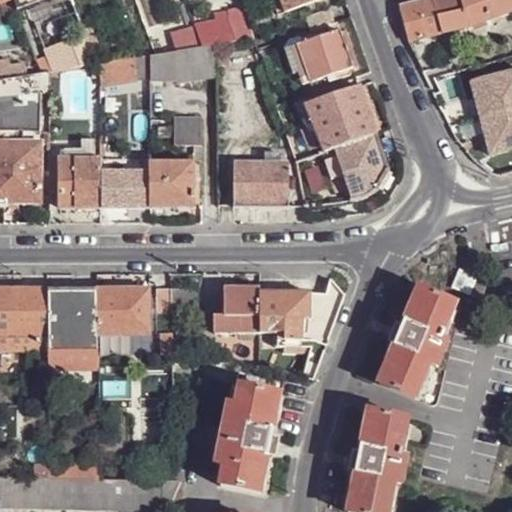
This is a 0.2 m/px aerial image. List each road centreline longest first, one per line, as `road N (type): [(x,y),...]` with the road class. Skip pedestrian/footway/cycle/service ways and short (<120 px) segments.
road 1 (residential): [(0,254),(388,247)]
road 2 (residential): [(304,511),(310,452),(388,247)]
road 3 (residential): [(442,210),(371,0)]
